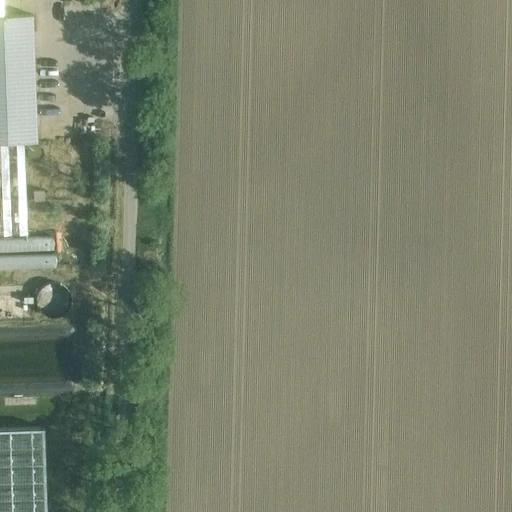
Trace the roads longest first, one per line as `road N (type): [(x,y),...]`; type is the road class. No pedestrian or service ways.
road 1 (unclassified): [(107,511),(117,0)]
road 2 (unknown): [(112,112),(83,112),(67,98),(68,22),(85,8),(116,10)]
